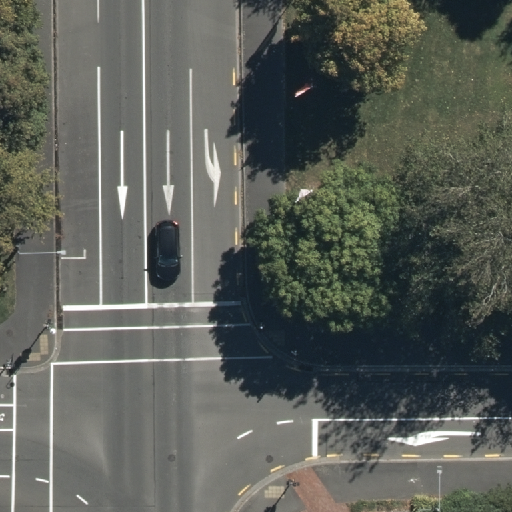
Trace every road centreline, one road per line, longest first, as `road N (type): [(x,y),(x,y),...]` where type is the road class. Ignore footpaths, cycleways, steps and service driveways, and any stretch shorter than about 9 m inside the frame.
road 1 (secondary): [(147,0),(150,454)]
road 2 (unclassified): [(511,413),(317,420),(150,454)]
road 3 (tertiary): [(0,454),(150,454)]
